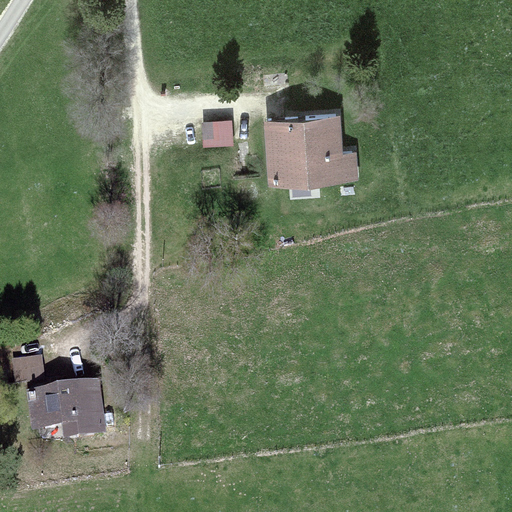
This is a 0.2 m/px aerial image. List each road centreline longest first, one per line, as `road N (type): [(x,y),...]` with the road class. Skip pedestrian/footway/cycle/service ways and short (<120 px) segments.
road 1 (track): [(115,0),(135,123),(144,467)]
road 2 (track): [(135,123),(284,81)]
